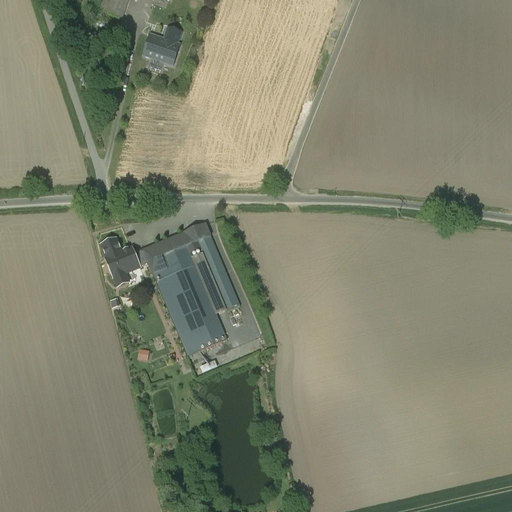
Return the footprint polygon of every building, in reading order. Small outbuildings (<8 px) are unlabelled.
[(128,0),(109,0),(107,10),(105,16),(121,22),(128,0)] [(173,67),(184,35),(166,29),(162,41),(151,37),(144,57),(173,67)] [(239,306),(206,226),(144,252),(149,265),(148,265),(188,359),(227,342),(191,255),(199,252),(225,312),(239,306)] [(121,254),(116,242),(103,248),(108,260),(106,260),(118,289),(129,284),(125,276),(140,270),(139,269),(148,265),(149,265),(144,252),(134,257),(131,250),(121,254)] [(143,350),(141,360),(152,362),(154,352),(143,350)] [(203,368),(206,375),(222,368),(219,362),(203,368)]
